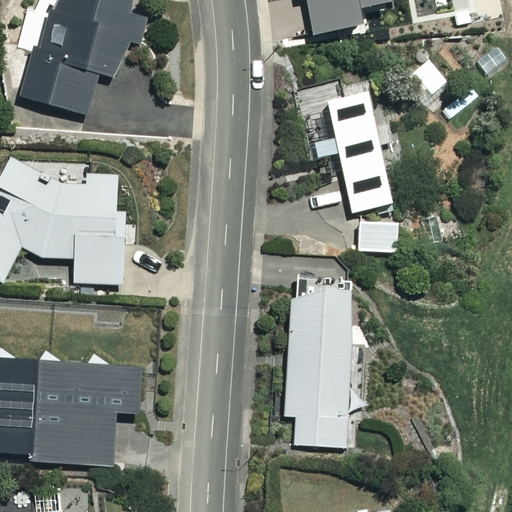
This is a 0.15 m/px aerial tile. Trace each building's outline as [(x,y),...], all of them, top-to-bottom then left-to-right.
[(131,0),(58,0),(47,44),(37,42),(22,97),(89,114),(100,71),(118,76),(127,38),(140,41),(147,15),(129,10),(131,0)] [(305,0),(312,31),(360,22),(357,6),(384,0),(305,0)] [(446,82),(421,46),(404,58),(429,94),(446,82)] [(391,202),(366,88),(326,97),(351,211),(391,202)] [(61,181),(6,155),(0,166),(0,279),(4,281),(21,246),(44,257),(75,257),(75,283),(126,283),(127,210),(116,210),(117,172),(83,172),(83,181),(61,181)] [(397,219),(358,219),(359,252),(397,251),(397,219)] [(350,288),(290,286),(285,415),(296,416),(295,445),(346,447),(348,406),(364,407),(364,393),(346,392),(350,288)] [(143,364),(0,354),(0,450),(29,452),(29,459),(111,465),(114,410),(140,411),(143,364)]
